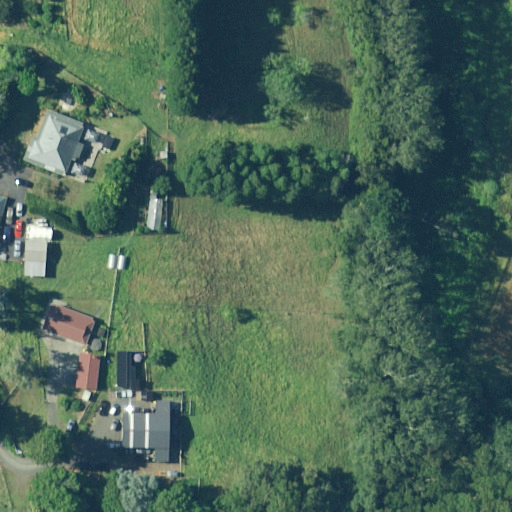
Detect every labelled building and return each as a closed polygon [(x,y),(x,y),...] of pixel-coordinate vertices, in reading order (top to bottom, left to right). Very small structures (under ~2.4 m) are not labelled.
[(32,134),(22,159),(63,174),(64,171),(65,171),(70,157),(73,159),(75,155),(78,156),(83,143),(77,141),(83,126),(80,125),(82,121),(46,107),(35,135),(32,134)] [(97,148),(87,145),(82,157),(92,161),(97,148)] [(84,185),(64,178),(61,187),(81,194),(84,185)] [(146,227),(158,229),(162,198),(150,197),(146,227)] [(26,237),(46,238),(51,239),(51,228),(26,226),(26,237)] [(25,239),(23,274),(44,276),(46,240),(25,239)] [(52,304),(50,304),(41,328),(85,345),(94,321),(91,320),(92,316),(53,302),(52,304)] [(100,354),(79,351),(75,386),(96,388),(100,354)] [(155,412),(122,412),(121,446),(154,447),(154,460),(167,461),(169,399),(155,399),(155,412)] [(99,458),(85,443),(79,449),(93,464),(99,458)] [(98,474),(81,473),(80,483),(98,484),(98,474)]
